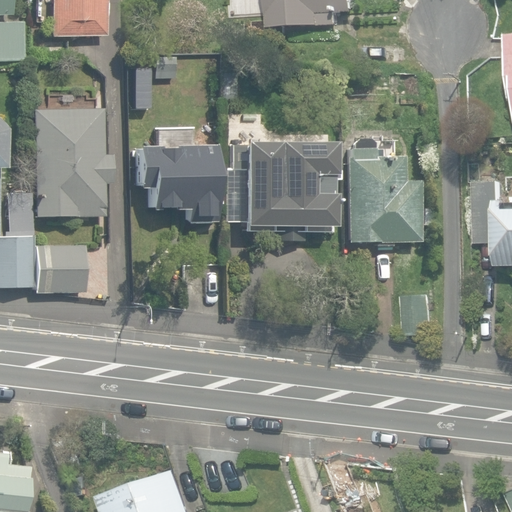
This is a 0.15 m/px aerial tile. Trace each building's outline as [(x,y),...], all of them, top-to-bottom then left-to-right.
[(0,0),(0,15),(9,15),(8,0),(0,0)] [(101,0),(48,0),(49,34),(103,33),(101,0)] [(266,0),(268,31),(337,27),(337,14),(354,13),(352,0),(266,0)] [(0,22),(0,62),(21,62),(20,22),(0,22)] [(27,52),(28,61),(44,60),(43,51),(27,52)] [(146,58),(146,80),(173,80),(172,57),(146,58)] [(125,102),(125,114),(133,114),(133,102),(125,102)] [(30,110),(30,217),(101,217),(101,183),(109,183),(109,155),(101,155),(101,110),(30,110)] [(343,157),(344,241),(387,241),(387,236),(416,236),(416,223),(430,223),(430,207),(415,207),(415,181),(399,181),(399,156),(370,156),(370,143),(364,139),(354,139),(349,144),(349,148),(346,148),(346,157),(343,157)] [(267,241),(299,241),(299,233),(326,233),(326,227),(328,227),(328,195),(325,194),(325,175),(329,175),(329,143),(241,143),(241,147),(227,146),(227,171),(222,171),(222,222),(240,222),(240,232),(267,232),(267,241)] [(192,222),(192,225),(208,224),(208,222),(216,221),(214,145),(131,147),(132,190),(143,190),(144,212),(181,211),(181,222),(192,222)] [(511,267),(511,203),(501,204),(501,182),(475,182),(475,243),(497,243),(497,268),(511,267)] [(9,232),(27,231),(25,192),(7,193),(9,232)] [(0,241),(0,292),(27,293),(28,242),(0,241)] [(80,244),(30,244),(30,290),(80,290),(80,244)] [(428,292),(401,292),(402,332),(428,332),(428,292)] [(52,442),(65,471),(82,463),(68,435),(52,442)] [(188,447),(200,484),(224,480),(212,447),(188,447)] [(0,511),(20,511),(25,468),(3,466),(4,456),(0,455),(0,511)] [(324,461),(340,510),(362,503),(350,464),(324,461)] [(100,498),(104,511),(191,511),(178,472),(100,498)]
